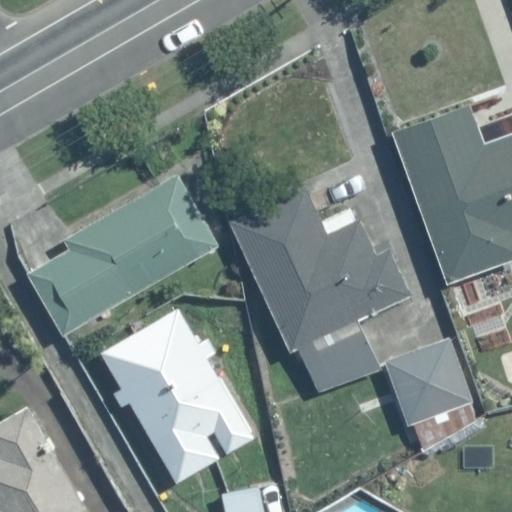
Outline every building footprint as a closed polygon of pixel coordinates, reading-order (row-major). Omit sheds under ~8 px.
[(401,136),(449,271),(511,248),(511,134),(490,143),(474,98),(397,125),(401,136)] [(68,331),(84,321),(221,242),(181,172),(69,236),(73,244),(32,268),(68,331)] [(235,218),(238,227),(291,348),(302,344),(321,389),(381,363),(360,315),(413,293),(393,246),(379,252),(363,215),(332,228),(313,184),(235,218)] [(133,397),(136,403),(179,478),(258,433),(212,351),(222,346),(214,331),(204,336),(185,301),(105,346),(126,382),(115,388),(123,402),(133,397)] [(388,358),(390,364),(410,420),(418,417),(428,444),(470,428),(460,400),(475,394),(453,334),(388,358)] [(0,501),(2,505),(0,505),(0,511),(102,511),(42,399),(0,421),(0,446),(4,454),(0,455),(0,501)] [(224,490),(225,493),(228,511),(270,511),(265,482),(224,490)]
